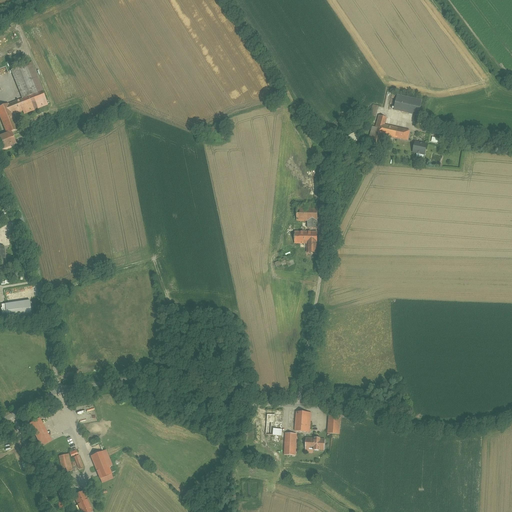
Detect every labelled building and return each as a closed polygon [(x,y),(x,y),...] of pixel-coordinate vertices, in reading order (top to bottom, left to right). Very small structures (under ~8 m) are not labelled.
[(32,62),(11,70),(16,81),(36,72),(32,62)] [(36,72),(16,81),(23,99),(8,104),(0,107),(0,116),(7,133),(12,132),(18,129),(13,115),(23,111),(24,114),(48,105),(42,91),(44,91),(36,72)] [(422,101),(397,95),(394,110),(419,116),(422,101)] [(378,107),(373,105),(370,115),(376,117),(378,107)] [(379,116),(376,127),(372,126),(367,145),(378,148),(387,118),(379,116)] [(410,131),(389,126),(386,136),(396,138),(407,141),(410,131)] [(7,133),(0,135),(0,147),(1,151),(17,144),(12,132),(7,133)] [(354,132),(344,137),(348,145),(358,140),(354,132)] [(407,141),(396,138),(393,150),(405,153),(407,141)] [(412,141),(410,153),(415,154),(415,157),(423,158),(425,143),(412,141)] [(317,204),(297,204),(297,221),(308,221),(308,228),(317,229),(317,221),(317,204)] [(317,232),(295,232),(295,244),(307,244),(317,244),(317,232)] [(317,244),(307,244),(307,253),(317,253),(317,244)] [(291,256),(275,263),(276,267),(282,264),(282,265),(287,263),(288,267),(295,264),(291,256)] [(30,301),(6,304),(8,319),(32,315),(30,301)] [(311,413),(297,412),(295,431),(310,432),(311,413)] [(275,415),(267,414),(266,435),(281,436),(283,416),(275,415)] [(340,416),(329,416),(328,434),(339,434),(340,416)] [(48,443),(36,421),(30,424),(41,446),(48,443)] [(296,434),(286,433),(284,455),(295,456),(296,434)] [(314,439),(306,438),(306,446),(305,446),(305,447),(306,447),(307,448),(308,447),(314,447),(313,451),(320,451),(320,450),(324,451),(325,439),(320,439),(320,438),(314,438),(314,439)] [(111,474),(102,452),(91,456),(100,479),(102,483),(113,478),(111,474)] [(68,454),(59,456),(63,473),(72,471),(68,454)] [(83,467),(78,456),(74,457),(79,469),(83,467)] [(65,487),(57,490),(60,497),(68,493),(65,487)] [(83,491),(73,495),(76,502),(87,498),(83,491)] [(89,511),(92,511),(87,498),(76,502),(80,511),(89,511)]
